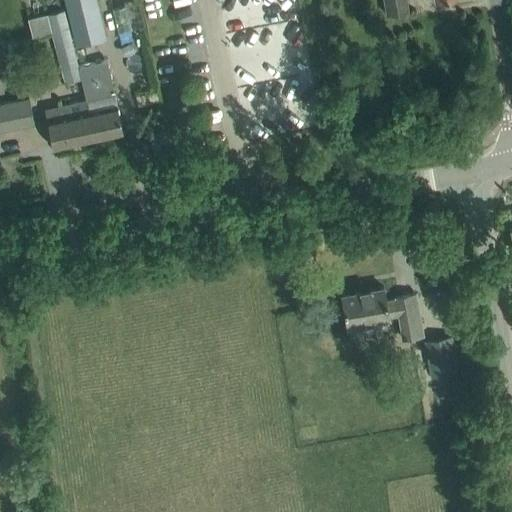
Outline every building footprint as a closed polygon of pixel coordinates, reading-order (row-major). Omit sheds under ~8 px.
[(105,35),(96,0),(64,0),(75,42),(105,35)] [(384,0),(387,14),(407,11),(404,0),(384,0)] [(122,17),(141,13),(139,4),(120,8),(122,17)] [(63,8),(47,13),(65,81),(81,78),(63,8)] [(78,66),(86,98),(94,138),(95,138),(95,137),(122,131),(106,60),(78,66)] [(0,129),(34,122),(28,96),(0,102),(0,129)] [(86,98),(58,105),(60,114),(47,117),(46,117),(52,147),(53,147),(53,146),(66,143),(66,144),(67,144),(67,143),(94,137),(94,138),(86,98)] [(383,286),(341,294),(346,324),(389,317),(388,315),(398,313),(402,338),(422,334),(415,293),(395,296),(395,298),(386,300),(383,286)] [(457,371),(451,335),(427,339),(433,375),(457,371)]
